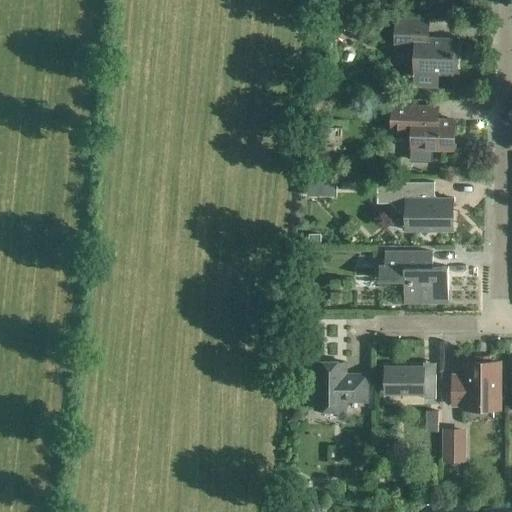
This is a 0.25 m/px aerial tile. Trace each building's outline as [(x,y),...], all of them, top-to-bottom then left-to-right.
[(395,40),(415,41),(414,86),(437,87),(437,73),(456,74),(457,41),(427,40),(428,22),(396,21),(395,40)] [(429,107),(392,106),(391,131),(411,131),(411,156),(428,157),(428,149),(454,150),(455,121),(429,120),(429,107)] [(419,232),(425,237),(429,232),(455,232),(455,197),(436,197),(434,195),(434,183),(378,183),(378,203),(391,203),(404,218),(404,232),(419,232)] [(404,280),(404,302),(448,302),(448,267),(432,267),(432,252),(385,252),(385,265),(379,265),(379,280),(404,280)] [(458,352),(467,354),(473,333),(464,330),(458,352)] [(315,363),(315,409),(345,409),(345,402),(367,402),(367,375),(345,375),(346,363),(315,363)] [(498,363),(466,363),(466,377),(454,377),(453,404),(479,404),(479,408),(498,409),(498,363)] [(424,367),(385,367),(385,394),(423,394),(423,399),(435,399),(436,375),(424,375),(424,367)] [(438,431),(438,411),(426,411),(426,431),(438,431)] [(486,417),(465,416),(465,452),(486,452),(486,417)] [(446,431),(446,460),(462,460),(462,431),(446,431)] [(308,485),(297,479),(290,492),(302,498),(308,485)]
